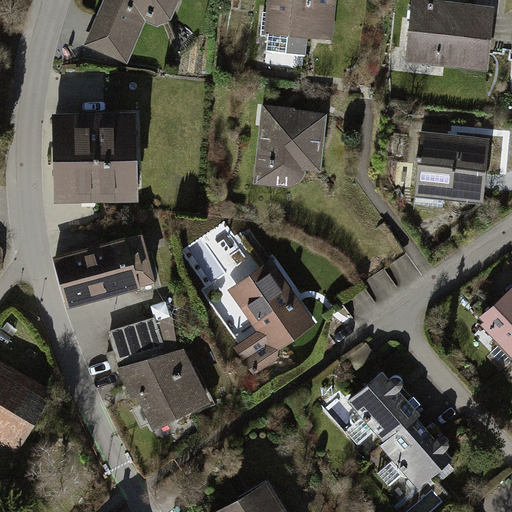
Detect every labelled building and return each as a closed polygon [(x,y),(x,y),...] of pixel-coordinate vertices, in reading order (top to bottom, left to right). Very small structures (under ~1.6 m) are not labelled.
[(102,0),(82,49),(132,70),(153,22),(174,31),(187,0),(102,0)] [(333,44),(338,0),(274,0),(270,36),(333,44)] [(491,71),(496,4),(435,0),(413,0),(409,66),(491,71)] [(323,172),(328,112),(262,104),(255,184),(286,187),(294,186),(301,183),(305,177),(308,171),(323,172)] [(139,113),(57,111),(56,200),(137,202),(139,113)] [(416,201),(487,208),(494,141),(423,134),(416,201)] [(147,233),(55,255),(70,309),(160,286),(147,233)] [(318,327),(273,262),(231,290),(260,332),(234,349),(250,372),(318,327)] [(511,280),(472,317),(511,359),(511,360),(510,362),(511,364),(511,280)] [(106,329),(117,367),(177,347),(173,320),(155,322),(155,316),(106,329)] [(210,401),(181,346),(177,347),(117,367),(132,400),(137,398),(152,431),(210,401)] [(0,363),(0,423),(24,437),(44,402),(11,383),(17,373),(0,363)] [(380,369),(343,400),(358,419),(378,441),(376,443),(414,488),(450,457),(445,451),(447,449),(448,446),(447,440),(443,438),(438,438),(435,440),(414,416),(417,413),(399,391),(401,390),(402,385),(401,380),(395,377),(391,378),(389,379),(380,369)] [(286,511),(269,482),(218,511),(286,511)]
